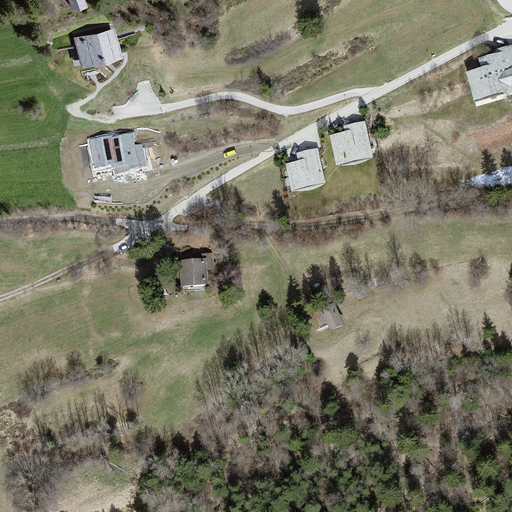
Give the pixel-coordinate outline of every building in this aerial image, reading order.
[(111,30),(71,38),(80,65),(114,58),(111,30)] [(465,77),(473,104),(511,95),(511,47),(495,52),(495,59),(477,59),(481,71),(465,77)] [(346,130),(331,133),(338,165),(375,157),(367,119),(344,124),(346,130)] [(134,157),(131,136),(93,142),(97,165),(124,160),(124,158),(134,157)] [(319,147),(297,151),(299,159),(287,162),(293,191),(327,183),(319,147)] [(203,257),(182,258),(183,285),(210,284),(209,269),(214,269),(213,252),(203,252),(203,257)] [(333,330),(346,322),(333,300),(320,308),(333,330)]
